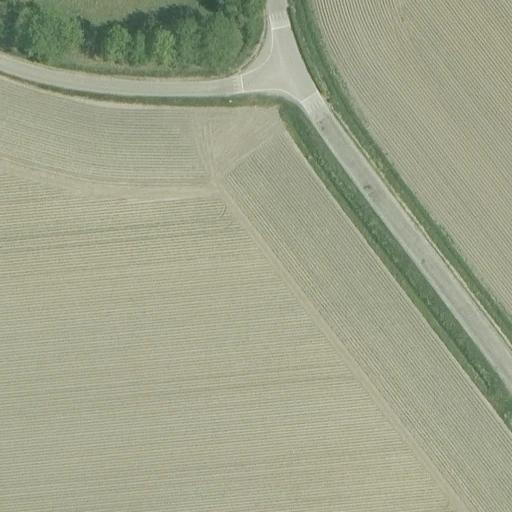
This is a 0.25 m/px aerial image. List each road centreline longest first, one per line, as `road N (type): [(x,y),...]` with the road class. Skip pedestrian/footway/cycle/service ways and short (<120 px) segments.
road 1 (tertiary): [(511,370),(323,123),(292,69)]
road 2 (unclassified): [(292,69),(241,86),(122,92),(0,66)]
